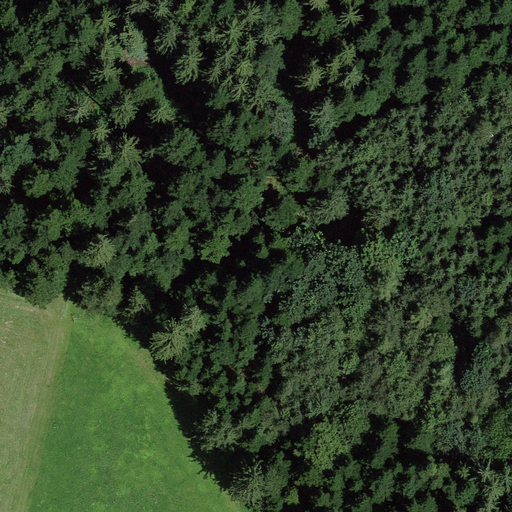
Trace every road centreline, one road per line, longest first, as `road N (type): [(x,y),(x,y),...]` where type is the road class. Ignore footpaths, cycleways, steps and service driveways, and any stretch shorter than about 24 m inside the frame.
road 1 (track): [(18,511),(96,188),(104,0)]
road 2 (track): [(511,416),(423,274),(304,139),(296,85),(315,0)]
road 3 (track): [(107,61),(255,129),(304,139)]
